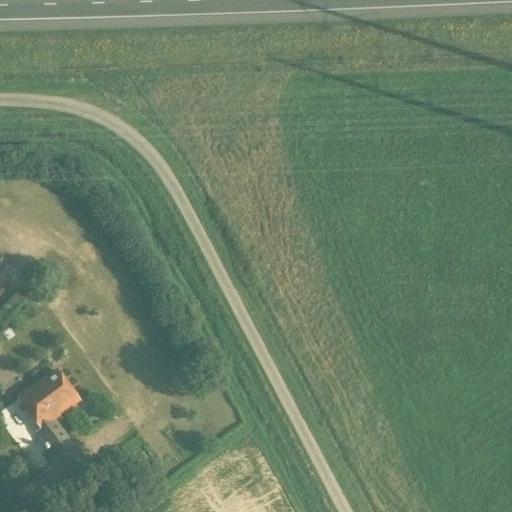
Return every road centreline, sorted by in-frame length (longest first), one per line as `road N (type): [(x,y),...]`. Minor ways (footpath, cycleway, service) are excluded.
road 1 (unclassified): [(0,100),(65,105),(101,118),(156,162),(343,511)]
road 2 (motorway): [(0,6),(290,0)]
